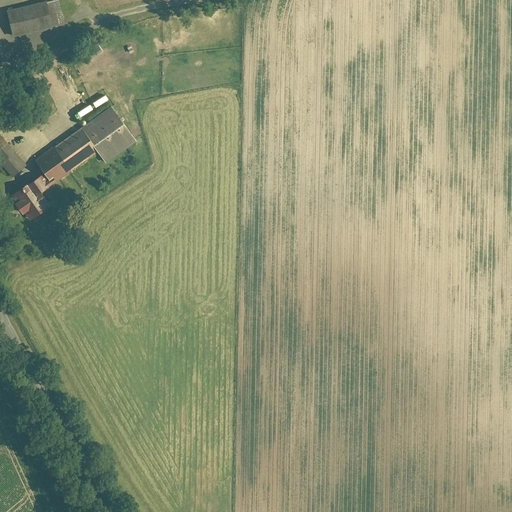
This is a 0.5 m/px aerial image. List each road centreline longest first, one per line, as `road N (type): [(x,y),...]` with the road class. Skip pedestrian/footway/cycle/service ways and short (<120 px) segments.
road 1 (unclassified): [(111,511),(0,314)]
road 2 (residential): [(181,0),(73,34),(0,97)]
